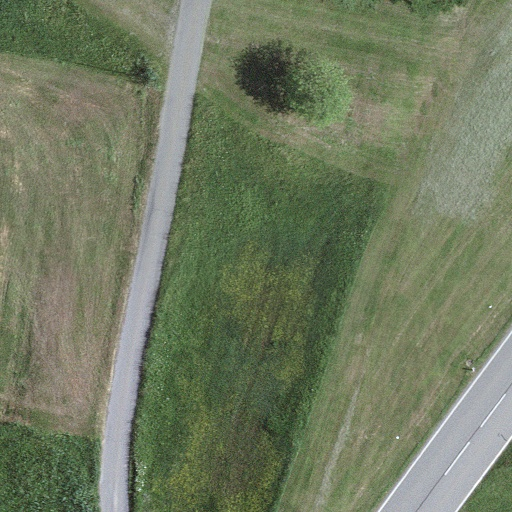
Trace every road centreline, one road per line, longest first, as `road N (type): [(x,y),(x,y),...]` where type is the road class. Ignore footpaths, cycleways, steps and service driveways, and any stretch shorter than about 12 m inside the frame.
road 1 (residential): [(120,511),(132,359),(205,0)]
road 2 (secondary): [(511,388),(419,511)]
